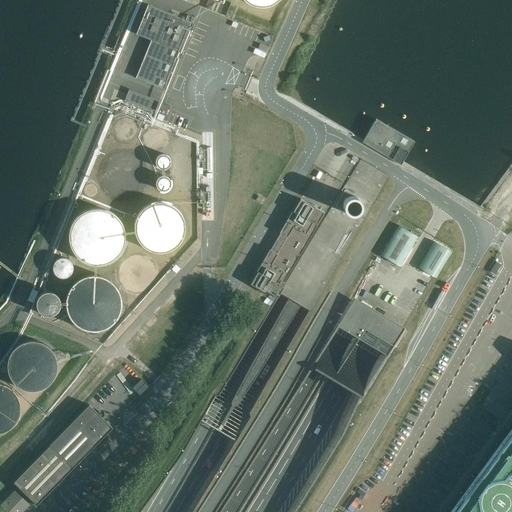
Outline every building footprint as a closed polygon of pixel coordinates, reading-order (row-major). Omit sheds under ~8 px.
[(220,13),(224,5),(212,0),(207,0),(205,7),(220,13)] [(167,90),(195,19),(188,16),(186,21),(148,5),(137,34),(151,40),(136,77),(167,90)] [(148,109),(152,100),(130,91),(126,100),(148,109)] [(165,116),(167,110),(158,106),(156,112),(165,116)] [(403,162),(415,142),(395,130),(376,119),(363,140),(362,142),(365,144),(366,145),(381,154),(401,165),(402,163),(403,162)] [(158,155),(157,156),(157,157),(156,158),(155,159),(155,161),(155,162),(155,163),(155,164),(156,165),(156,166),(157,166),(158,167),(158,168),(159,168),(160,169),(161,169),(162,169),(163,169),(164,169),(165,169),(166,169),(167,168),(168,168),(168,167),(169,166),(170,166),(170,165),(170,164),(171,163),(171,162),(171,161),(171,160),(170,159),(170,158),(170,157),(169,156),(168,155),(167,155),(166,154),(164,154),(163,154),(162,154),(160,154),(159,154),(158,155)] [(389,175),(361,159),(345,185),(312,240),(280,293),(279,294),(280,294),(310,311),(310,312),(389,175)] [(169,178),(168,177),(167,176),(165,176),(164,176),(163,175),(162,176),(161,176),(160,176),(159,177),(158,177),(158,178),(157,179),(156,180),(156,181),(156,182),(156,183),(156,184),(156,185),(156,186),(156,187),(157,187),(157,188),(158,189),(159,190),(160,190),(161,190),(162,191),(163,191),(164,191),(165,191),(166,190),(167,190),(168,189),(169,188),(170,187),(170,186),(171,185),(171,184),(171,183),(171,182),(171,181),(170,180),(170,179),(169,178)] [(97,190),(97,189),(96,188),(96,187),(95,186),(94,186),(93,185),(92,185),(91,185),(90,185),(89,185),(88,185),(86,186),(86,187),(85,188),(85,189),(84,190),(84,191),(84,192),(85,192),(85,193),(85,194),(86,195),(87,196),(88,196),(89,197),(90,197),(92,197),(93,196),(94,196),(95,195),(96,195),(96,194),(96,193),(97,193),(97,192),(97,191),(97,190)] [(282,286),(317,225),(316,224),(322,214),(321,213),(319,212),(320,210),(300,199),(297,205),(293,211),(292,210),(281,230),(280,231),(279,232),(280,233),(278,237),(275,241),(273,245),(270,250),(270,249),(269,250),(258,268),(256,272),(257,272),(256,275),(254,278),(250,284),(251,284),(270,296),(273,298),(281,285),(282,286)] [(144,207),(142,208),(142,209),(141,210),(139,212),(138,214),(137,216),(136,217),(136,218),(135,221),(135,222),(134,224),(134,227),(134,229),(135,231),(135,232),(135,234),(136,236),(136,237),(137,239),(138,241),(139,242),(140,243),(141,245),(142,245),(143,246),(145,248),(146,249),(147,249),(149,250),(150,251),(152,251),(154,252),(156,252),(158,252),(160,252),(162,252),(164,252),(167,251),(169,251),(170,250),(173,249),(174,248),(175,247),(177,245),(179,244),(179,243),(180,241),(181,241),(182,239),(182,238),(183,237),(183,235),(184,232),(184,231),(185,229),(185,227),(185,224),(184,223),(184,221),(184,220),(183,218),(182,217),(182,215),(181,213),(180,212),(178,210),(177,209),(175,207),(173,206),(172,205),(170,204),(167,203),(166,203),(164,202),(162,202),(160,202),(159,202),(156,202),(153,203),(152,203),(150,204),(148,204),(147,205),(145,206),(144,207)] [(70,228),(69,230),(69,231),(69,233),(69,235),(69,237),(69,238),(69,239),(69,241),(70,243),(70,244),(70,245),(71,246),(71,248),(72,249),(73,251),(74,252),(75,255),(77,257),(80,258),(81,259),(83,260),(85,262),(88,263),(90,264),(93,264),(96,264),(99,264),(102,264),(104,263),(107,262),(110,261),(111,260),(112,260),(114,258),(116,256),(118,254),(119,253),(120,252),(121,250),(123,247),(123,246),(124,244),(124,243),(124,241),(125,240),(125,238),(125,235),(125,233),(124,231),(124,230),(124,229),(123,228),(123,227),(122,225),(122,223),(121,222),(120,221),(118,219),(117,217),(116,216),(114,215),(112,213),(111,212),(108,211),(106,210),(104,209),(101,209),(98,208),(95,208),(92,209),(90,209),(88,210),(86,210),(83,212),(81,213),(79,214),(77,216),(75,218),(74,220),(73,221),(72,223),(71,225),(71,226),(70,227),(70,228)] [(402,229),(399,227),(381,257),(391,263),(398,267),(400,269),(403,264),(418,239),(402,229)] [(56,260),(55,261),(54,262),(53,263),(53,264),(53,265),(53,266),(53,267),(53,269),(53,270),(53,271),(53,272),(54,273),(55,274),(55,275),(56,275),(57,276),(58,277),(59,277),(60,278),(62,278),(63,278),(64,278),(65,278),(66,277),(67,277),(68,276),(69,276),(70,275),(71,274),(72,273),(72,272),(72,271),(73,270),(73,269),(73,268),(73,266),(73,265),(72,263),(71,262),(70,261),(70,260),(69,260),(68,259),(66,258),(65,258),(63,257),(61,257),(60,258),(59,258),(58,259),(56,260)] [(70,287),(69,289),(69,290),(68,291),(67,292),(67,294),(66,296),(66,298),(66,300),(65,300),(65,303),(65,304),(66,306),(66,308),(66,309),(66,311),(67,312),(68,314),(68,315),(69,317),(69,318),(71,319),(72,321),(74,323),(76,325),(77,326),(79,327),(81,328),(84,329),(86,330),(89,331),(91,331),(93,331),(96,331),(99,330),(100,330),(102,329),(104,329),(106,328),(108,327),(110,326),(110,325),(113,323),(114,321),(116,320),(117,318),(118,317),(119,315),(120,312),(120,310),(121,309),(121,307),(121,306),(121,304),(121,302),(121,299),(121,298),(120,297),(120,295),(119,293),(119,292),(119,291),(118,290),(117,288),(116,286),(114,284),(112,282),(111,281),(109,280),(107,279),(104,277),(102,277),(101,276),(98,275),(95,275),(93,275),(90,275),(89,275),(86,276),(84,277),(81,278),(80,279),(78,279),(76,281),(74,283),(72,285),(70,287)] [(37,298),(37,299),(36,301),(36,302),(36,303),(36,304),(36,306),(37,307),(37,308),(38,310),(39,311),(39,312),(40,312),(41,313),(42,314),(43,314),(45,315),(46,315),(47,315),(48,315),(49,315),(51,315),(52,315),(53,315),(54,314),(55,313),(56,313),(57,312),(58,311),(59,310),(59,308),(60,307),(60,306),(60,304),(60,303),(60,302),(60,301),(60,300),(60,299),(59,298),(58,297),(58,296),(57,295),(56,294),(55,293),(53,292),(52,292),(51,291),(49,291),(47,291),(46,291),(45,292),(44,292),(42,293),(41,294),(40,295),(39,296),(38,297),(37,298)] [(216,397),(202,421),(237,441),(251,418),(250,414),(298,332),(310,311),(280,294),(263,323),(229,380),(219,396),(216,397)] [(353,300),(337,326),(352,335),(326,380),(328,382),(332,384),(359,339),(385,355),(401,329),(353,300)] [(337,327),(311,370),(358,398),(384,355),(337,327)] [(55,355),(54,354),(53,352),(52,351),(52,350),(50,348),(48,346),(46,345),(44,344),(43,343),(41,342),(38,341),(36,341),(34,341),(32,341),(30,341),(28,341),(25,342),(24,342),(21,343),(20,344),(17,345),(16,347),(14,348),(13,349),(12,350),(11,352),(10,354),(9,356),(9,357),(8,359),(8,361),(7,363),(7,365),(7,368),(7,370),(8,370),(8,373),(9,374),(9,376),(10,376),(10,378),(12,380),(12,381),(14,382),(15,384),(17,385),(18,386),(21,388),(23,389),(26,390),(28,390),(31,391),(33,391),(34,390),(37,390),(40,389),(42,388),(45,387),(47,386),(49,384),(50,384),(51,382),(52,380),(53,379),(54,378),(54,377),(55,375),(56,374),(56,372),(56,371),(57,369),(57,367),(57,366),(57,364),(57,363),(57,361),(56,360),(56,359),(56,357),(55,356),(55,355)] [(0,432),(2,432),(4,431),(7,430),(9,429),(11,427),(13,425),(14,424),(15,423),(16,421),(17,420),(18,419),(19,416),(19,414),(20,414),(20,413),(20,411),(20,409),(20,407),(20,406),(20,404),(20,402),(19,400),(18,398),(18,396),(16,394),(15,393),(14,391),(12,389),(10,388),(9,387),(6,385),(4,384),(2,384),(0,383),(0,432)] [(96,442),(110,429),(106,426),(99,419),(93,413),(87,407),(13,482),(18,487),(31,499),(36,504),(40,500),(44,496),(73,467),(96,442)] [(511,511),(511,432),(455,511),(511,511)] [(21,511),(29,505),(14,490),(0,505),(0,511),(21,511)]
